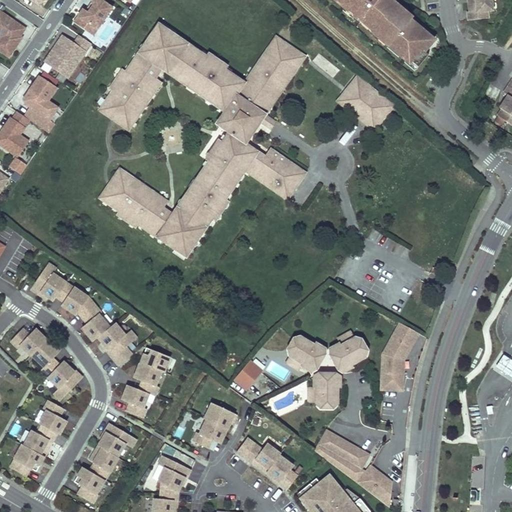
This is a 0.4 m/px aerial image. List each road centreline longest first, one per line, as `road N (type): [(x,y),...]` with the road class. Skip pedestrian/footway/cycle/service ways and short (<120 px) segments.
road 1 (tertiary): [(423,511),(432,415),(449,348),(475,275),(511,207)]
road 2 (residential): [(39,509),(102,387),(57,324),(0,284)]
road 3 (track): [(444,119),(299,0)]
road 4 (residential): [(458,49),(444,119),(511,178)]
road 5 (unknown): [(370,249),(339,186),(289,128)]
